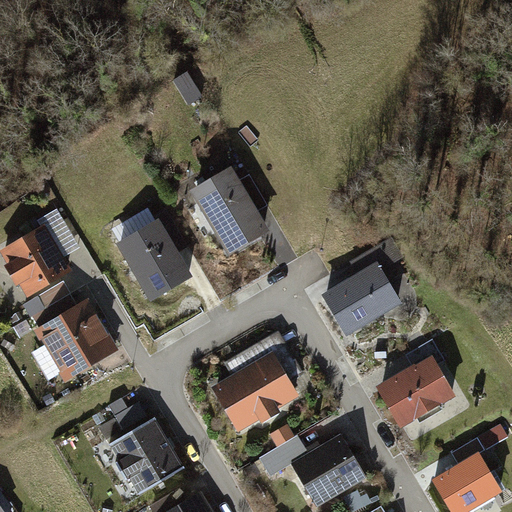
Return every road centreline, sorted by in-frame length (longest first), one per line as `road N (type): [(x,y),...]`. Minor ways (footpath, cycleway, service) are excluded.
road 1 (residential): [(422,511),(297,302),(272,298),(154,370)]
road 2 (residential): [(154,370),(238,511)]
